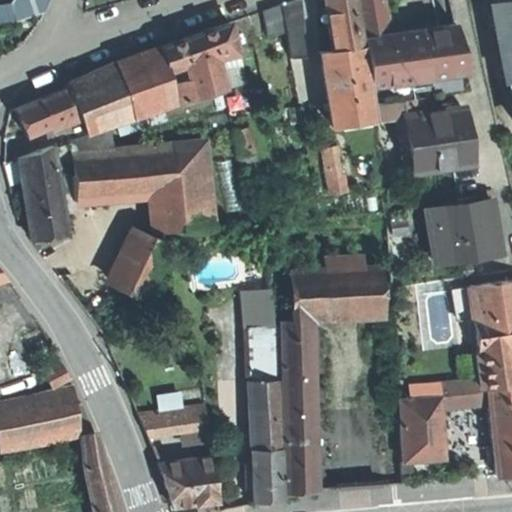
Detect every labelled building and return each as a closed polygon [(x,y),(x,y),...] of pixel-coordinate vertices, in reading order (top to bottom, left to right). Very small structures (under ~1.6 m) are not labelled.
[(15,19),(44,11),(48,0),(13,0),(12,2),(15,19)] [(299,0),(288,0),(280,3),(284,27),(285,27),(291,58),(305,55),(299,0)] [(322,0),(330,48),(359,44),(353,0),(322,0)] [(356,0),(359,16),(382,13),(380,0),(356,0)] [(511,0),(494,0),(490,1),(505,79),(511,78),(511,0)] [(0,4),(0,29),(16,26),(15,19),(12,2),(0,4)] [(280,3),(262,10),(267,36),(284,31),(284,27),(280,3)] [(359,16),(362,38),(390,34),(387,12),(382,13),(359,16)] [(187,78),(192,97),(221,87),(214,59),(238,53),(229,19),(178,40),(184,64),(187,78)] [(360,38),(361,43),(367,83),(465,69),(455,24),(405,31),(390,34),(362,38),(360,38)] [(178,40),(161,46),(166,69),(184,64),(178,40)] [(359,44),(330,48),(318,50),(329,124),(372,118),(370,105),(370,104),(367,83),(361,43),(359,44)] [(131,117),(174,103),(170,84),(166,69),(161,46),(136,55),(114,62),(131,117)] [(65,87),(75,114),(83,133),(131,117),(114,62),(64,84),(65,87)] [(465,69),(367,83),(370,104),(469,89),(465,69)] [(170,84),(174,103),(192,97),(187,78),(170,84)] [(65,87),(14,108),(19,122),(24,136),(75,114),(65,87)] [(402,100),(404,114),(426,110),(424,97),(402,100)] [(370,105),(372,118),(404,114),(402,100),(370,105)] [(426,110),(404,114),(412,170),(470,162),(465,132),(461,105),(426,110)] [(68,140),(70,152),(110,148),(108,126),(68,140)] [(250,127),(236,130),(241,153),(255,150),(250,127)] [(174,192),(177,228),(211,225),(206,167),(204,140),(171,143),(176,192),(174,192)] [(159,194),(174,192),(176,192),(171,143),(110,148),(70,152),(74,201),(159,194)] [(29,239),(65,234),(51,145),(17,158),(24,206),(29,239)] [(338,145),(321,148),(327,193),(346,191),(344,174),(341,174),(338,153),(339,153),(338,145)] [(162,230),(177,228),(174,192),(159,194),(162,230)] [(433,207),(440,259),(497,251),(493,223),(490,198),(465,202),(464,196),(455,197),(456,203),(433,207)] [(391,234),(408,232),(406,217),(389,218),(391,234)] [(151,277),(168,242),(131,225),(104,281),(137,298),(151,277)] [(291,318),(307,318),(384,314),(382,265),(364,266),(364,255),(323,257),(323,268),(289,270),(291,318)] [(0,302),(19,296),(7,279),(1,281),(0,280),(0,302)] [(511,347),(511,279),(465,287),(466,290),(470,315),(472,315),(478,353),(508,348),(511,347)] [(456,317),(470,315),(466,290),(452,292),(456,317)] [(243,294),(245,325),(272,324),(271,293),(243,294)] [(314,490),(307,318),(291,318),(278,319),(285,491),(298,491),(314,490)] [(245,325),(251,449),(278,448),(272,324),(245,325)] [(511,382),(511,371),(508,348),(478,353),(475,353),(478,377),(480,387),(484,387),(511,382)] [(50,387),(68,378),(61,363),(43,373),(50,387)] [(478,377),(437,382),(438,396),(439,408),(486,403),(484,387),(480,387),(478,377)] [(407,384),(408,398),(438,396),(437,382),(407,384)] [(486,403),(494,475),(511,473),(511,382),(484,387),(486,403)] [(0,450),(79,434),(74,403),(72,385),(0,401),(0,450)] [(408,398),(397,399),(402,462),(424,460),(443,458),(439,408),(438,396),(408,398)] [(136,412),(145,434),(206,424),(203,403),(136,412)] [(89,496),(114,492),(104,460),(92,431),(80,434),(84,473),(89,496)] [(266,500),(280,499),(278,448),(251,449),(253,501),(266,500)] [(156,462),(171,506),(192,503),(217,499),(210,454),(156,462)] [(92,511),(119,511),(114,492),(89,496),(92,511)]
